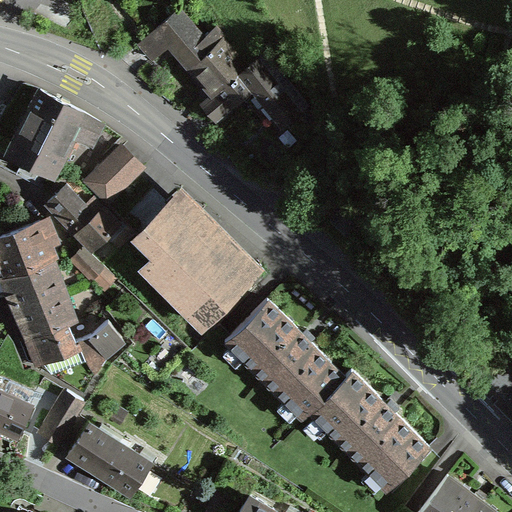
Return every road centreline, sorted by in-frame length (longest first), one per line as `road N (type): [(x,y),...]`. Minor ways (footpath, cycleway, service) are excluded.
road 1 (tertiary): [(11,43),(97,85),(187,155),(368,310),(511,451)]
road 2 (residential): [(0,457),(119,511)]
